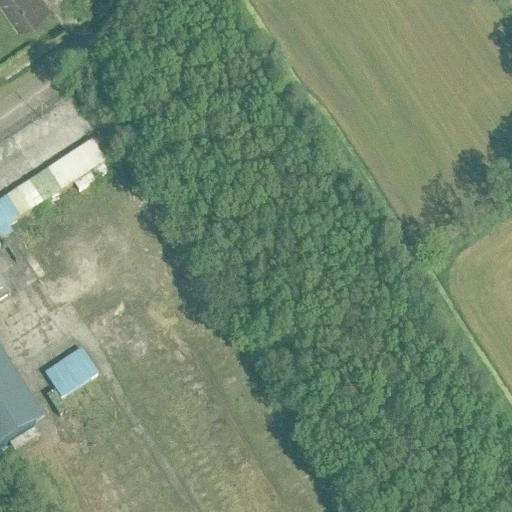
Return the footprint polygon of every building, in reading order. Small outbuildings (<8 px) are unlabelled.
[(0,0),(17,26),(49,4),(46,0),(0,0)] [(98,141),(0,205),(0,243),(1,245),(11,238),(7,231),(73,187),(78,195),(107,176),(102,169),(118,158),(109,145),(103,149),(98,141)] [(97,199),(120,213),(144,174),(131,165),(116,188),(108,183),(97,199)] [(0,305),(9,299),(0,284),(0,305)] [(57,292),(62,309),(75,305),(70,289),(57,292)] [(121,330),(143,321),(134,300),(112,309),(121,330)] [(61,404),(98,379),(81,354),(44,379),(61,404)] [(0,453),(43,427),(0,356),(0,453)] [(135,511),(146,511),(143,497),(132,500),(135,511)]
